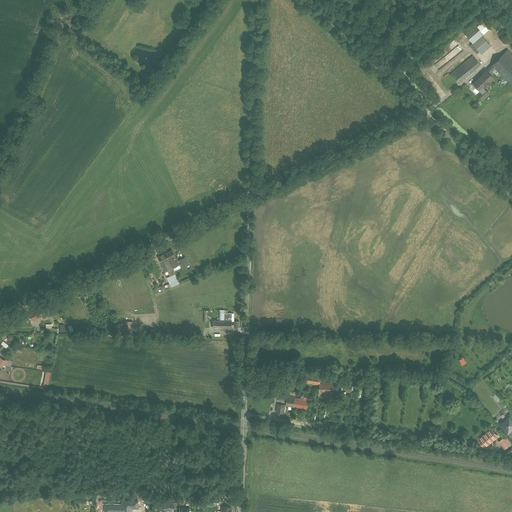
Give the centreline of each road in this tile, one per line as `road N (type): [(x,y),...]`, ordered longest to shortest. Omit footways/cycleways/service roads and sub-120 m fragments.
road 1 (residential): [(252,193),(242,511)]
road 2 (residential): [(252,193),(0,317)]
road 3 (track): [(0,174),(63,37),(81,30),(93,0)]
road 4 (residential): [(257,0),(252,193)]
road 5 (residential): [(424,112),(252,193)]
road 6 (residential): [(424,112),(307,0)]
road 7 (residential): [(511,196),(424,112)]
